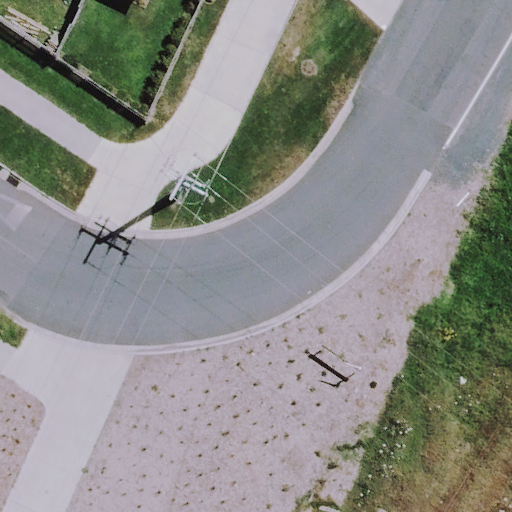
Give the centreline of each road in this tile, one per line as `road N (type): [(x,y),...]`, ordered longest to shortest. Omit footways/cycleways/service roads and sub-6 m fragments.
road 1 (residential): [(252,322),(307,293),(348,242),(477,0)]
road 2 (residential): [(252,322),(180,325),(113,310),(0,233)]
